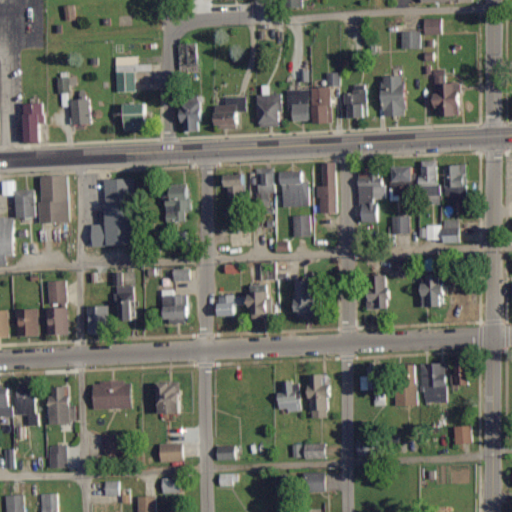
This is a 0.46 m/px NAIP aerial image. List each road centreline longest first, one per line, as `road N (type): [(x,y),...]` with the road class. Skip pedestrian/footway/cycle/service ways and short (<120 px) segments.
road 1 (residential): [(511,335),(0,360)]
road 2 (primary): [(0,157),(511,134)]
road 3 (residential): [(493,511),(495,135)]
road 4 (residential): [(348,511),(351,141)]
road 5 (residential): [(202,511),(208,145)]
road 6 (residential): [(169,147),(175,25),(251,13),(259,0)]
road 7 (residential): [(493,0),(495,135)]
